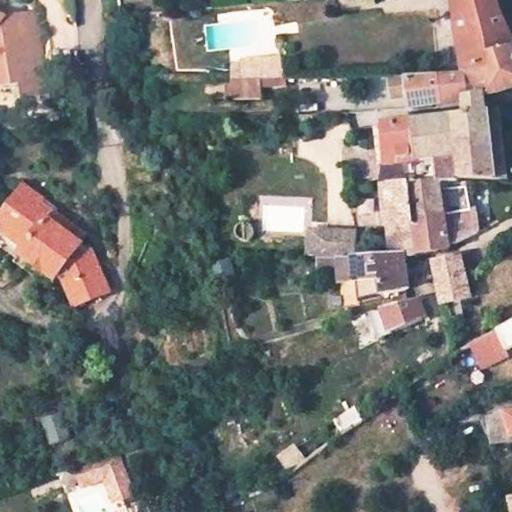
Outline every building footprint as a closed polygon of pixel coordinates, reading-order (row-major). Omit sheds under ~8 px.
[(498,0),(452,0),(466,70),(467,73),(493,69),(490,55),(511,48),(511,31),(510,25),(507,27),(498,0)] [(0,85),(21,82),(18,60),(32,58),(25,15),(6,18),(0,13),(0,85)] [(467,73),(442,74),(450,105),(487,98),(511,90),(511,48),(490,55),(493,69),(467,73)] [(303,59),(251,63),(252,80),(305,76),(303,59)] [(410,77),(413,110),(435,108),(450,105),(442,74),(410,77)] [(496,111),(485,113),(490,163),(500,163),(496,111)] [(490,163),(485,113),(412,123),(415,161),(435,159),(437,182),(458,182),(511,182),(511,163),(500,163),(490,163)] [(412,123),(380,127),(372,128),(375,162),(382,162),(379,190),(384,228),(412,225),(411,217),(406,185),(437,182),(435,159),(415,161),(412,123)] [(411,217),(441,214),(437,182),(406,185),(411,217)] [(70,274),(88,266),(82,252),(27,211),(35,201),(16,188),(0,209),(0,238),(16,250),(12,256),(47,281),(58,266),(70,274)] [(475,235),(469,211),(441,214),(445,247),(452,247),(475,235)] [(445,247),(441,214),(411,217),(412,225),(417,257),(417,259),(446,253),(445,247)] [(246,225),(243,225),(240,226),(237,227),(235,230),(234,235),(234,238),(238,242),(241,244),(244,244),(248,243),(250,241),(251,240),(253,236),(252,231),(250,228),(247,226),(246,225)] [(384,228),(387,259),(400,259),(401,262),(417,257),(412,225),(384,228)] [(323,257),(323,231),(307,231),(306,257),(323,257)] [(338,258),(351,258),(351,232),(323,231),(323,257),(338,258)] [(339,283),(354,282),(352,258),(351,258),(338,258),(339,283)] [(354,282),(378,281),(382,296),(405,291),(401,262),(400,259),(387,259),(352,258),(354,282)] [(437,306),(465,301),(457,259),(429,264),(437,306)] [(226,262),(211,267),(217,286),(228,282),(225,273),(230,271),(226,262)] [(54,281),(66,308),(100,293),(88,266),(70,274),(54,281)] [(386,311),(384,312),(392,336),(419,324),(412,305),(386,311)] [(511,320),(494,331),(504,351),(511,347),(511,320)] [(504,351),(494,331),(468,346),(479,369),(506,356),(504,351)] [(504,438),(505,443),(511,441),(511,414),(502,415),(504,438)] [(489,440),(504,438),(502,415),(484,421),(489,440)] [(292,447),(276,459),(289,475),(304,464),(292,447)] [(75,487),(97,478),(107,501),(124,494),(109,454),(68,470),(75,487)] [(506,511),(503,502),(479,508),(480,511),(506,511)]
